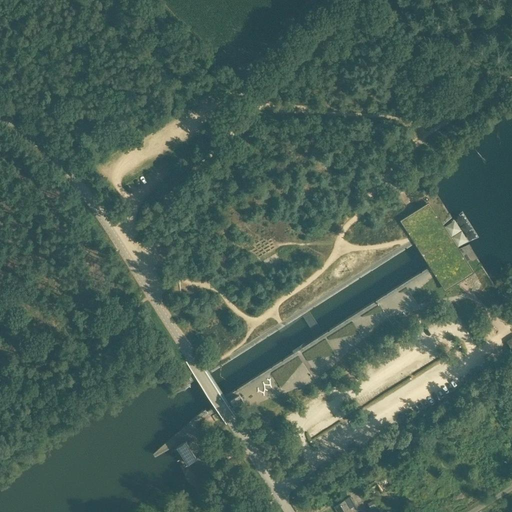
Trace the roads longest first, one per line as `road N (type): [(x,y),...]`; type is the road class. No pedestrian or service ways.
road 1 (unclassified): [(288,511),(111,231),(64,169),(0,114)]
road 2 (track): [(147,284),(214,286),(251,321),(272,312),(341,249)]
road 3 (track): [(120,244),(253,112)]
road 4 (track): [(253,112),(341,19)]
